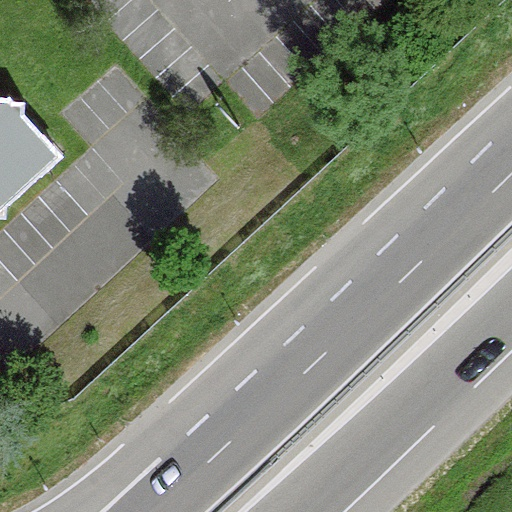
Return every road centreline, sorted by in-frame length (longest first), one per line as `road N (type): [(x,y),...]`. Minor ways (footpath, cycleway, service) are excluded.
road 1 (trunk): [(511,169),(217,453)]
road 2 (trunk): [(299,511),(511,306)]
road 3 (trunk): [(217,453),(94,511)]
